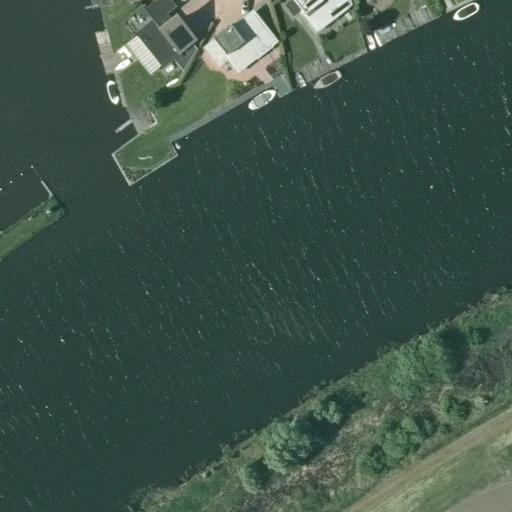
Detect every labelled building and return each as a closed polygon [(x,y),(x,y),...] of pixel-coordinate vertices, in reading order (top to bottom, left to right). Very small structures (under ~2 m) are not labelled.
[(153,22),(137,35),(162,67),(173,58),(183,71),(196,49),(190,42),(193,39),(178,20),(173,24),(166,15),(176,7),(170,0),(155,0),(144,9),(142,7),(141,8),(148,16),(153,22)] [(292,0),(290,0),(283,6),(292,18),(301,11),(292,0)] [(335,17),(332,13),(347,1),(348,3),(349,2),(348,0),(292,0),(301,11),(316,31),(335,17)] [(141,8),(134,13),(141,22),(148,16),(141,8)] [(229,25),(212,39),(213,40),(228,60),(238,72),(256,58),(253,54),(272,39),(252,14),(232,29),(229,25)]
